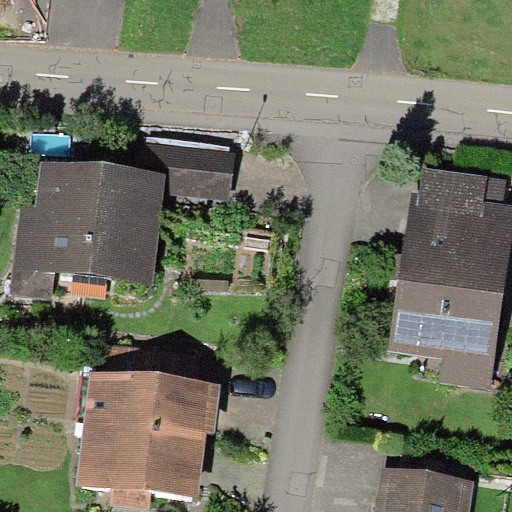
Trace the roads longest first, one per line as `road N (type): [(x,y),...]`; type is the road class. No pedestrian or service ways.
road 1 (residential): [(346,95),(286,511)]
road 2 (unclassified): [(0,71),(346,95)]
road 3 (unclassified): [(346,95),(511,115)]
